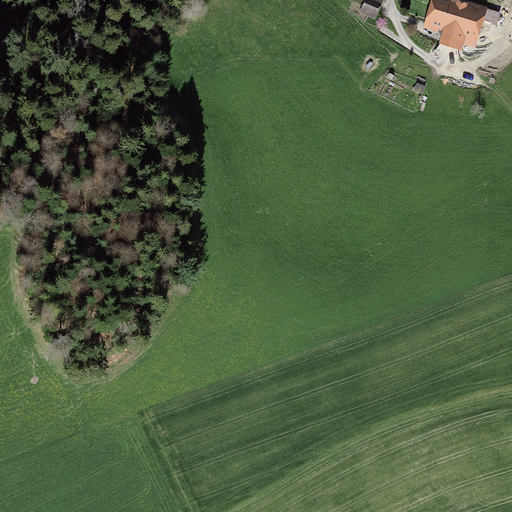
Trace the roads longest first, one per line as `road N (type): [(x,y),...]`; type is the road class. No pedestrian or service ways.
road 1 (track): [(240,511),(361,440),(511,396)]
road 2 (track): [(0,453),(133,409),(183,511)]
